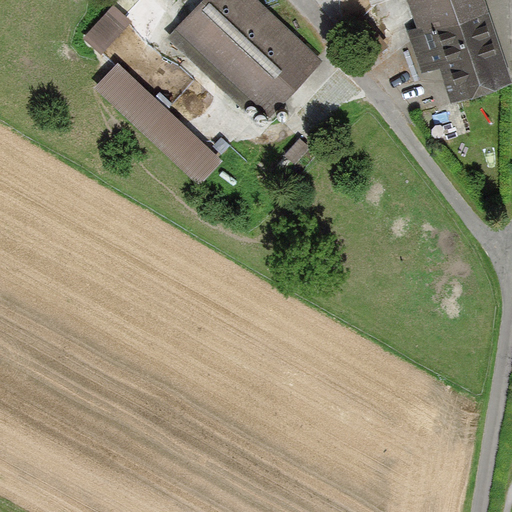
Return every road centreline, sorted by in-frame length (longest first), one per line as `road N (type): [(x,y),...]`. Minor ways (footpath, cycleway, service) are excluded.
road 1 (track): [(511,258),(491,248),(293,0)]
road 2 (track): [(511,268),(474,511)]
